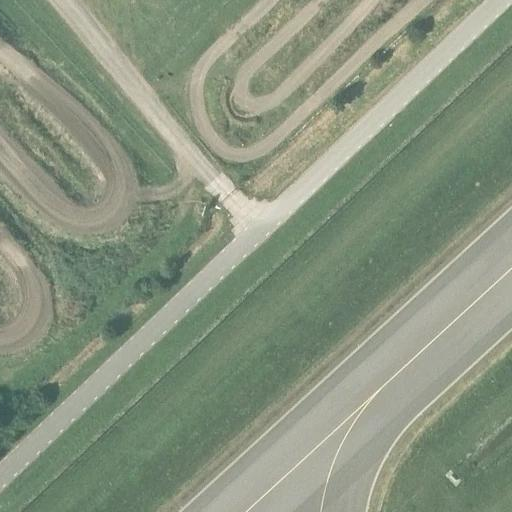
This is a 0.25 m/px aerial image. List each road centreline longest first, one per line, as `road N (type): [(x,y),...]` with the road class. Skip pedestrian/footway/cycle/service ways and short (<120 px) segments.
road 1 (unclassified): [(0,480),(262,231)]
road 2 (unclassified): [(262,231),(503,0)]
road 3 (unclassified): [(262,231),(62,0)]
road 4 (track): [(67,328),(190,204),(197,165)]
